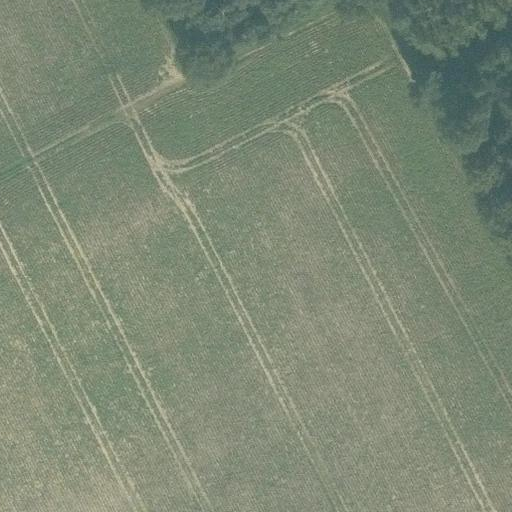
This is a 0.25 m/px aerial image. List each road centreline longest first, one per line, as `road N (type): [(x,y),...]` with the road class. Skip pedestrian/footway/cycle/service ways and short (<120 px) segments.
road 1 (track): [(348,0),(0,184)]
road 2 (track): [(371,0),(511,257)]
